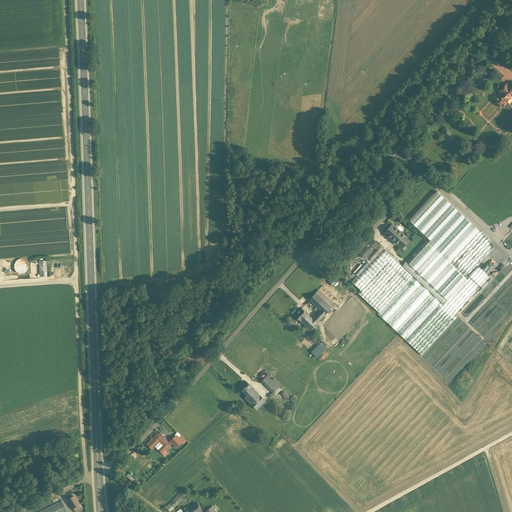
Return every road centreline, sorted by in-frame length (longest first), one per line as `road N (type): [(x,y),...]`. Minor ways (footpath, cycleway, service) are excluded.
road 1 (track): [(97,474),(140,442),(511,21)]
road 2 (secondary): [(80,0),(97,474)]
road 3 (track): [(65,0),(76,280)]
road 4 (track): [(76,280),(88,479)]
road 5 (track): [(398,150),(501,245),(492,265)]
road 6 (track): [(511,435),(370,511)]
